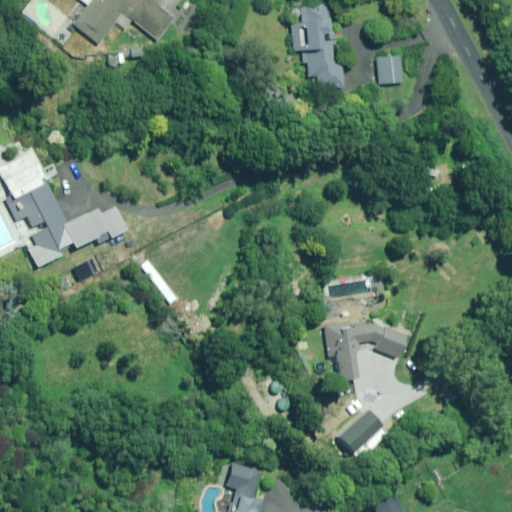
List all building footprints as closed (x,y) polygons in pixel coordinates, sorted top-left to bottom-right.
[(96,46),(114,23),(126,33),(123,36),(132,44),(143,31),(155,42),(173,20),(148,0),(141,0),(140,0),(92,0),(72,26),(96,46)] [(338,67),(331,5),(300,9),(302,23),(289,25),(293,53),(302,52),(305,78),(315,77),(316,90),(343,86),(340,67),(338,67)] [(142,57),(141,48),(122,50),(123,59),(142,57)] [(123,64),(120,54),(106,58),(108,68),(123,64)] [(400,57),(374,59),(377,85),(402,83),(400,57)] [(67,225),(32,153),(0,168),(0,174),(11,198),(5,201),(16,222),(22,219),(36,247),(27,251),(36,268),(62,256),(59,249),(70,243),(73,249),(95,239),(98,245),(126,231),(115,208),(101,214),(99,209),(67,225)] [(344,324),(320,328),(324,352),(331,351),(336,382),(353,379),(348,353),(375,349),(398,357),(405,336),(372,324),(344,329),(344,324)] [(294,393),(281,393),(281,407),(294,407),(294,393)] [(378,428),(363,412),(336,437),(350,453),(378,428)] [(271,462),(258,459),(254,475),(267,478),(271,462)] [(238,492),(231,511),(261,511),(267,496),(250,490),(248,496),(238,492)] [(402,511),(392,494),(370,507),(373,511),(402,511)]
